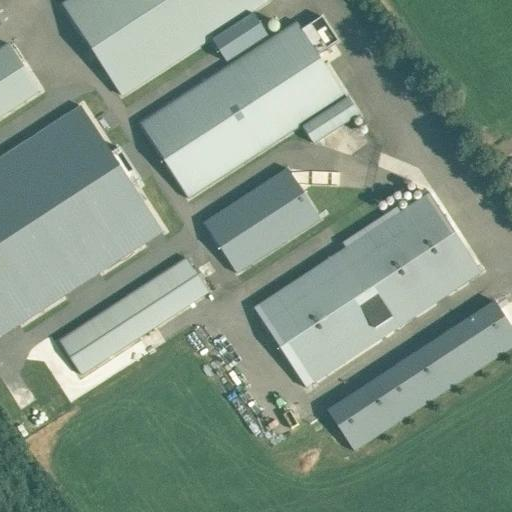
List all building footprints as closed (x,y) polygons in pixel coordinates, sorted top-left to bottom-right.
[(68,0),(62,4),(123,98),(212,40),(253,13),(270,2),(268,0),(68,0)] [(253,13),(212,40),(227,64),(268,37),(253,13)] [(296,22),(141,124),(190,198),(345,97),(318,55),(328,48),(311,25),(302,31),(296,22)] [(0,116),(39,91),(10,45),(0,51),(0,116)] [(303,127),(314,144),(359,115),(349,98),(303,127)] [(81,106),(0,159),(0,332),(12,324),(15,329),(70,293),(67,289),(92,273),(95,277),(149,241),(146,237),(161,228),(133,186),(142,181),(120,148),(112,154),(81,106)] [(288,169),(205,223),(238,275),(321,221),(288,169)] [(346,250),(255,310),(306,388),(481,273),(430,195),(401,214),(397,208),(342,244),(346,250)] [(187,258),(58,342),(81,377),(210,293),(203,282),(205,279),(215,272),(209,262),(195,269),(187,258)] [(511,328),(495,302),(328,412),(355,454),(511,351),(511,328)]
